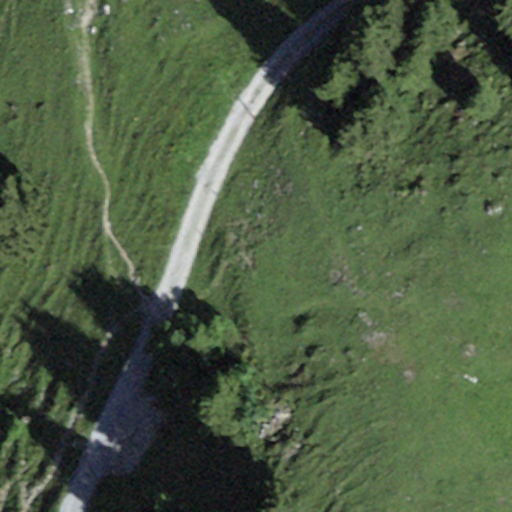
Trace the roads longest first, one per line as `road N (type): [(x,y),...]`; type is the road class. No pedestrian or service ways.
road 1 (track): [(372,0),(273,64),(238,114),(147,321)]
road 2 (track): [(147,321),(70,511)]
